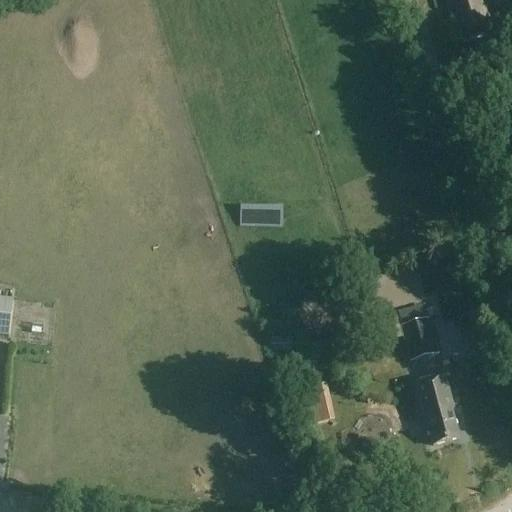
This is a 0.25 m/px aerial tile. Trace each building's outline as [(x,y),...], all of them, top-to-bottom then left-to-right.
[(492,34),(482,0),(448,0),(450,6),(455,5),(466,42),(492,34)] [(504,0),(497,0),(491,2),(496,16),(509,12),(504,0)] [(13,304),(0,302),(0,339),(9,340),(13,304)] [(425,322),(422,310),(408,314),(411,325),(400,328),(410,364),(438,357),(428,321),(425,322)] [(19,323),(19,337),(30,337),(30,323),(19,323)] [(453,412),(444,379),(414,387),(423,420),(425,419),(433,448),(459,441),(451,412),(453,412)]
